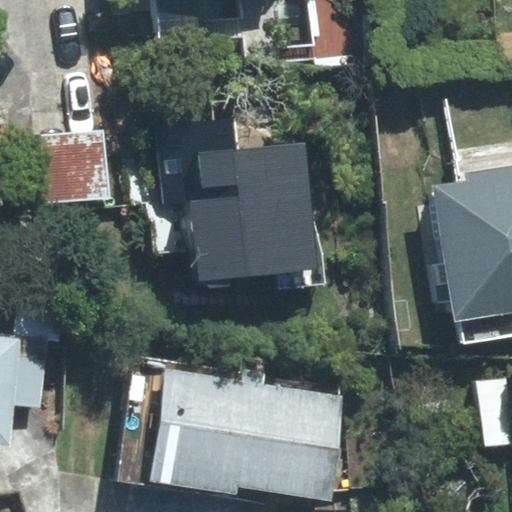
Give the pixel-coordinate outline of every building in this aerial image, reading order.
[(511,31),(488,31),(489,75),(511,74),(511,31)] [(86,134),(42,137),(46,199),(91,196),(86,134)] [(278,156),(155,167),(165,282),(288,271),(278,156)] [(511,186),(422,201),(441,319),(511,307),(511,186)] [(327,409),(147,386),(134,479),(314,503),(327,409)]
